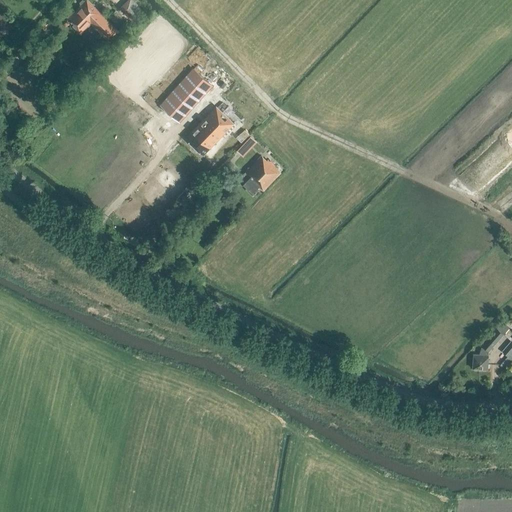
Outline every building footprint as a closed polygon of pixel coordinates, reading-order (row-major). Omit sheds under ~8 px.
[(110,42),(119,32),(86,0),(85,0),(67,20),(81,34),(91,23),(110,42)] [(134,23),(145,13),(137,5),(138,4),(133,0),(127,0),(119,8),(134,23)] [(209,67),(191,92),(206,102),(224,77),(209,67)] [(180,122),(197,103),(177,86),(160,105),(180,122)] [(227,109),(234,104),(225,92),(218,97),(227,109)] [(216,107),(204,119),(201,122),(186,138),(203,154),(233,123),(216,107)] [(243,156),(251,148),(245,142),(237,150),(243,156)] [(261,156),(245,172),(242,175),(237,175),(237,183),(241,183),(253,195),(260,187),(263,190),(280,173),(267,160),(266,161),(261,156)] [(153,225),(165,212),(157,204),(153,207),(157,211),(148,219),(153,225)] [(488,356),(488,351),(503,334),(497,328),(482,346),(479,355),(474,354),(473,368),(486,369),(487,355),(488,356)] [(508,356),(511,351),(511,340),(502,351),(508,356)]
